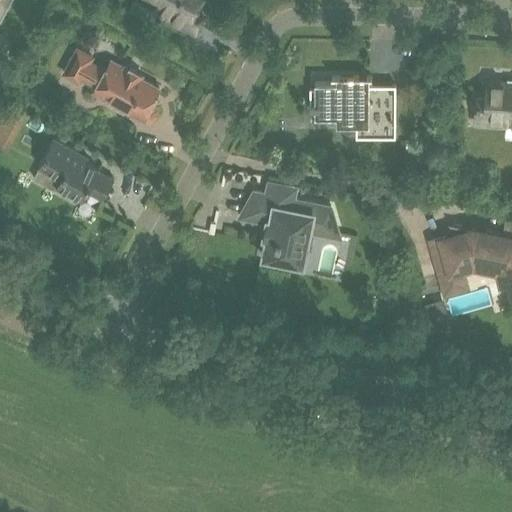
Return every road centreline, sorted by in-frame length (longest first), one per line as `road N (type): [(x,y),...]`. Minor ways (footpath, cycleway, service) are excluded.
road 1 (residential): [(121,325),(139,276),(280,23),(511,23)]
road 2 (tertiary): [(511,416),(121,325)]
road 3 (tertiary): [(121,325),(0,277)]
